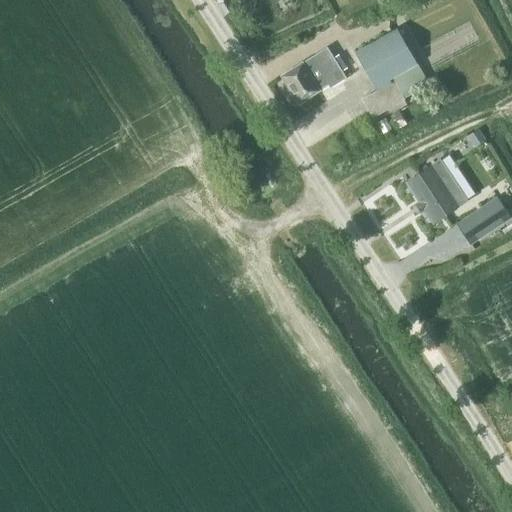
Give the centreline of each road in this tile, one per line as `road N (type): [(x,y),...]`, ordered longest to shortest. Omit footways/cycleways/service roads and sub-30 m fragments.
road 1 (unclassified): [(511,473),(199,0)]
road 2 (track): [(329,196),(489,111)]
